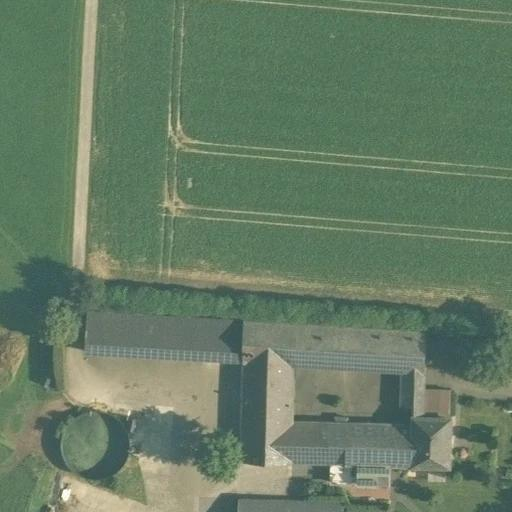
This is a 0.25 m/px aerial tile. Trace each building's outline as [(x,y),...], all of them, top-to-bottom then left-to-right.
[(244,361),(245,320),(90,311),(88,351),(244,361)] [(245,320),(244,361),(295,364),(403,371),(425,372),(427,332),(245,320)] [(292,464),(294,421),(295,364),(244,361),(241,460),(292,464)] [(425,388),(425,372),(403,371),(401,406),(414,406),(414,416),(450,417),(451,389),(425,388)] [(73,474),(115,472),(114,458),(123,458),(121,412),(70,414),(73,474)] [(413,464),(414,424),(348,422),(347,417),(335,416),(335,422),(294,421),(292,464),(332,464),(391,464),(413,464)] [(450,417),(414,416),(414,424),(413,464),(450,465),(451,417),(450,417)] [(390,484),(391,464),(332,464),(331,482),(390,484)] [(240,501),(240,511),(342,511),(343,504),(240,501)]
